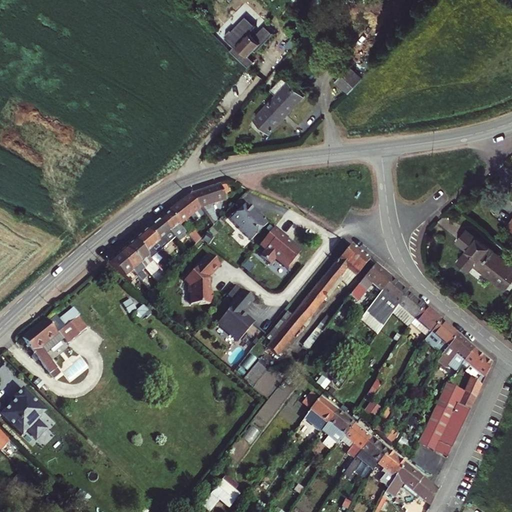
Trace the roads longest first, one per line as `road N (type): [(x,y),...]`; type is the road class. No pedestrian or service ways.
road 1 (residential): [(380,148),(260,163),(174,187),(116,225),(0,329)]
road 2 (residential): [(380,148),(390,224),(407,267),(507,356)]
road 3 (residential): [(435,511),(507,356)]
road 4 (unknown): [(344,153),(312,54),(295,44),(278,48)]
road 5 (residential): [(511,122),(380,148)]
